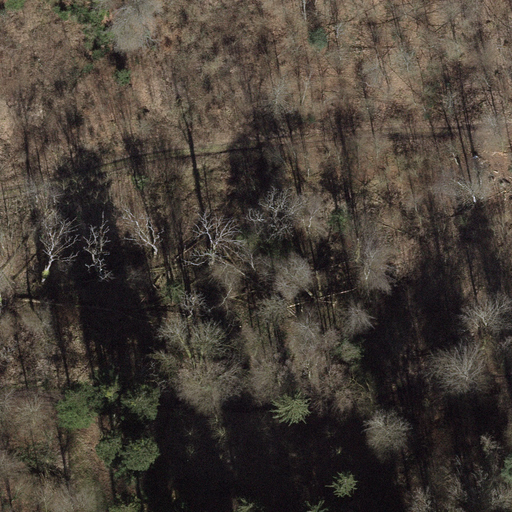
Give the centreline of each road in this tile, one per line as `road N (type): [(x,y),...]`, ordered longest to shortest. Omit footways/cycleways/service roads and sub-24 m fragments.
road 1 (track): [(0,194),(75,183),(184,144),(511,125)]
road 2 (track): [(511,382),(458,384),(358,409),(0,410)]
